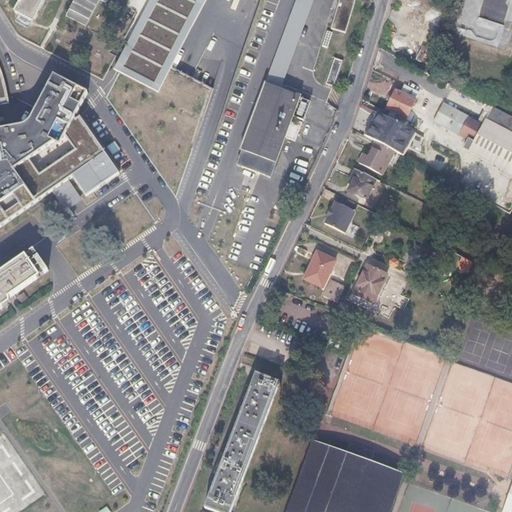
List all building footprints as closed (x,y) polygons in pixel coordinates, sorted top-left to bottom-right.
[(24,0),(21,7),(19,6),(15,15),(35,25),(39,16),(38,16),(46,0),(24,0)] [(77,0),(67,19),(69,20),(87,29),(101,2),(107,5),(109,0),(77,0)] [(207,3),(200,0),(152,0),(115,73),(120,75),(172,102),(180,86),(167,80),(173,69),(207,3)] [(296,0),(271,71),(270,74),(289,81),(291,78),(318,0),(296,0)] [(356,0),(340,0),(331,26),(346,31),(356,0)] [(344,61),(336,58),(326,84),(334,87),(344,61)] [(0,105),(9,104),(5,85),(0,69),(0,105)] [(46,93),(28,126),(0,131),(0,234),(75,181),(87,200),(120,178),(81,125),(73,126),(86,94),(54,77),(46,93)] [(198,128),(211,86),(188,79),(184,91),(191,93),(188,103),(194,105),(188,125),(198,128)] [(302,98),(267,84),(241,150),(244,151),(238,165),(239,166),(271,179),(286,139),(297,143),(304,124),(294,120),(295,117),(308,123),(315,105),(302,100),(302,98)] [(401,93),(396,90),(386,109),(391,111),(396,114),(406,119),(420,91),(406,84),(401,93)] [(443,104),(434,121),(474,142),(483,126),(443,104)] [(483,126),(474,142),(469,151),(481,157),(478,161),(489,167),(491,163),(511,174),(511,118),(492,108),(483,126)] [(421,133),(381,114),(369,137),(409,155),(421,133)] [(369,157),(364,154),(359,164),(382,176),(388,163),(392,165),(398,154),(376,143),(369,157)] [(351,180),(354,182),(352,186),(349,193),(367,201),(372,190),(377,182),(355,171),(351,180)] [(339,202),(328,224),(350,235),(361,212),(339,202)] [(429,231),(422,227),(418,234),(425,237),(429,231)] [(337,262),(318,253),(305,280),(324,289),(337,262)] [(0,313),(2,312),(1,310),(12,302),(12,298),(43,276),(28,255),(0,273),(0,313)] [(389,275),(369,266),(354,297),(373,306),(389,275)] [(346,289),(332,282),(325,297),(339,304),(346,289)] [(337,306),(330,303),(327,309),(334,313),(337,306)] [(231,511),(280,384),(256,375),(205,509),(214,511),(231,511)] [(314,443),(288,511),(389,511),(403,475),(314,443)]
